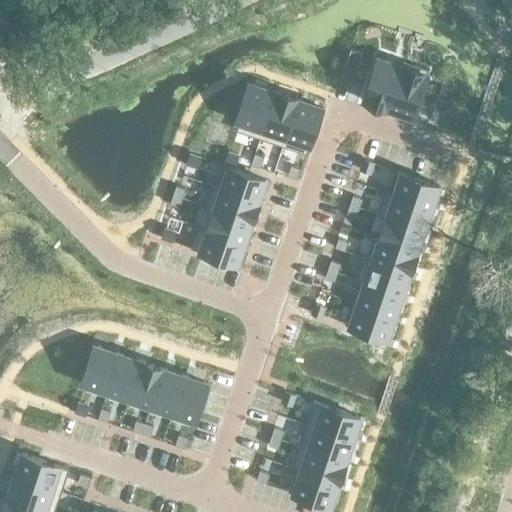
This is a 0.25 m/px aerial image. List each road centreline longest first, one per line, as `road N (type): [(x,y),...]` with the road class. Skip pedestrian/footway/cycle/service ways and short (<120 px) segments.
road 1 (residential): [(446,147),(338,109),(266,315)]
road 2 (residential): [(266,315),(120,263),(0,146)]
road 3 (residential): [(0,112),(224,0)]
road 4 (residential): [(266,315),(206,496)]
road 5 (residential): [(206,496),(45,440)]
